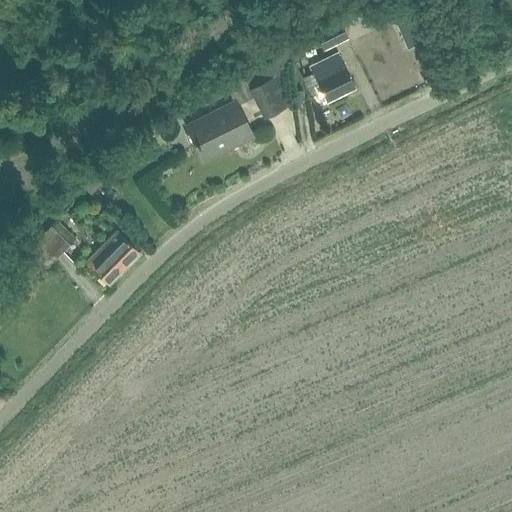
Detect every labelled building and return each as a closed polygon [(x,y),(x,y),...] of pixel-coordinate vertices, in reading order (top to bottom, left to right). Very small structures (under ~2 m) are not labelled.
[(341,19),(325,22),(312,28),(320,46),(348,33),(341,19)] [(353,86),(337,53),(310,66),(327,100),(353,86)] [(292,103),(277,73),(249,87),(253,94),(264,117),(292,103)] [(253,140),(254,139),(233,98),(186,122),(186,121),(185,121),(204,160),(230,147),(227,141),(236,136),(236,137),(248,131),(253,140)] [(103,171),(110,179),(121,170),(114,161),(103,171)] [(90,193),(104,180),(96,171),(82,185),(90,193)] [(30,250),(47,266),(69,244),(52,227),(30,250)] [(84,259),(95,270),(109,284),(140,253),(114,228),(84,259)]
